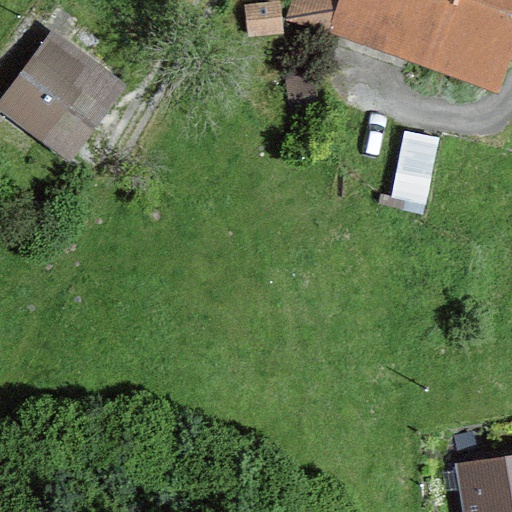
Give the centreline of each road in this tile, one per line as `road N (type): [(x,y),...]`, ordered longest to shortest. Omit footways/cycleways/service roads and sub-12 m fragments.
road 1 (track): [(0,392),(122,114),(199,0)]
road 2 (track): [(0,459),(115,511)]
